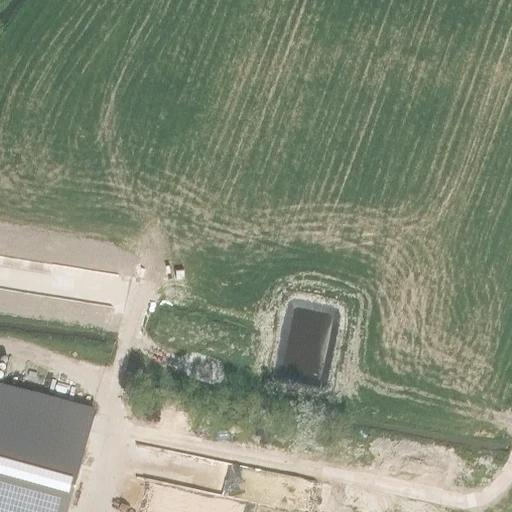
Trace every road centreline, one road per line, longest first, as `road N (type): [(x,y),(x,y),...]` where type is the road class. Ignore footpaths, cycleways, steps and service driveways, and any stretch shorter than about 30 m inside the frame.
road 1 (track): [(511,467),(492,492),(460,502),(105,427)]
road 2 (track): [(85,511),(139,288)]
